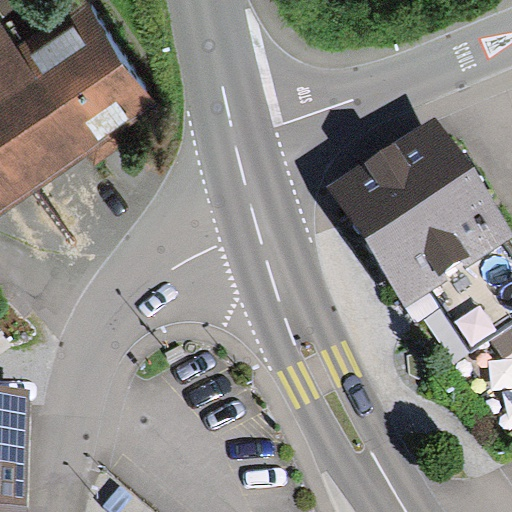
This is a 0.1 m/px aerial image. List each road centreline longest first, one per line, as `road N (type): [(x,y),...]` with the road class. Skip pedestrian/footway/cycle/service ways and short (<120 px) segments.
road 1 (secondary): [(256,221),(318,370),(405,511)]
road 2 (tertiary): [(233,134),(511,36)]
road 3 (unclassified): [(99,326),(183,252),(256,221)]
road 4 (unclassified): [(56,511),(99,326)]
road 5 (secondary): [(207,0),(233,134)]
